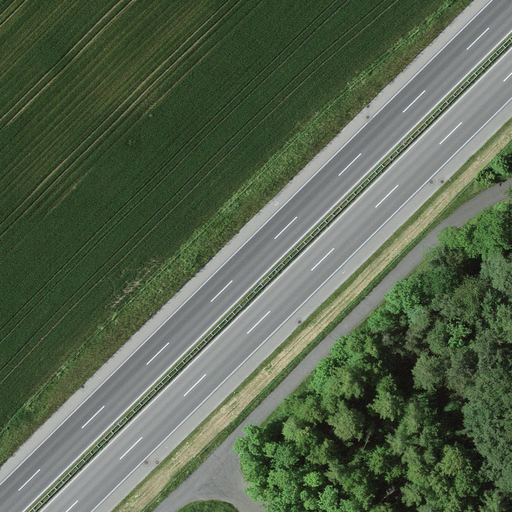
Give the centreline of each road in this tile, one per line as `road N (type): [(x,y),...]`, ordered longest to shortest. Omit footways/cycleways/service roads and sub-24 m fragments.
road 1 (motorway): [(511,5),(0,508)]
road 2 (motorway): [(65,511),(511,72)]
road 3 (unclassified): [(511,185),(430,239),(208,466)]
